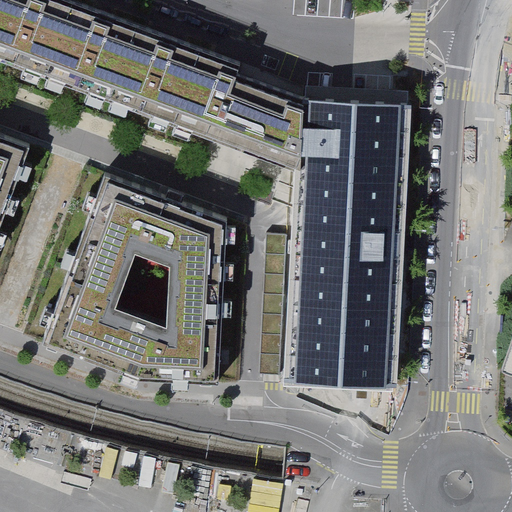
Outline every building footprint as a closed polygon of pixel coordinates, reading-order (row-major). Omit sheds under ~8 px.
[(51,0),(0,0),(0,56),(306,172),(310,105),(238,82),(242,71),(51,0)] [(306,172),(295,380),(339,383),(397,386),(404,248),(411,110),(310,105),(306,172)] [(0,230),(30,146),(0,135),(0,230)] [(45,346),(142,382),(219,387),(219,379),(229,222),(107,177),(46,342),(45,346)] [(267,234),(259,373),(270,374),(280,374),(287,235),(267,234)] [(248,477),(246,511),(288,511),(290,479),(248,477)]
